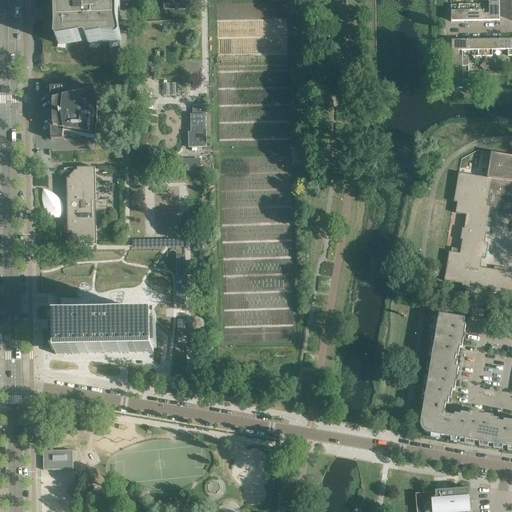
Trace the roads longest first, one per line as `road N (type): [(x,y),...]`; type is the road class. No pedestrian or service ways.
road 1 (residential): [(377,445),(13,385)]
road 2 (tertiary): [(13,385),(8,115)]
road 3 (residential): [(505,404),(478,400),(472,389),(479,335),(489,327),(511,331)]
road 4 (tertiary): [(18,511),(13,385)]
road 5 (residential): [(377,445),(501,466)]
